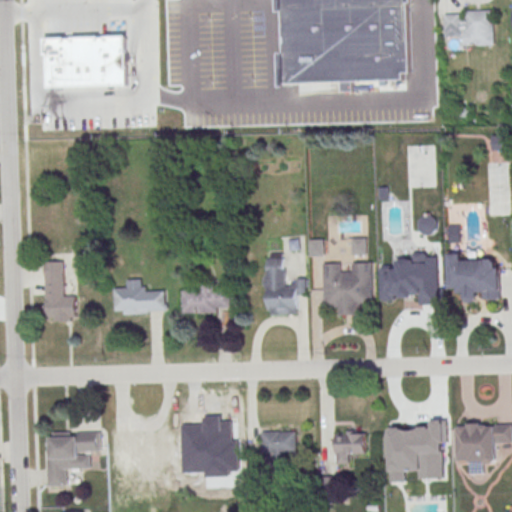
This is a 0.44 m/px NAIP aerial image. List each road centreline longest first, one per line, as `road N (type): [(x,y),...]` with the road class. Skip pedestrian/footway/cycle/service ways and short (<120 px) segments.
road 1 (residential): [(18,511),(1,0)]
road 2 (residential): [(511,364),(0,378)]
